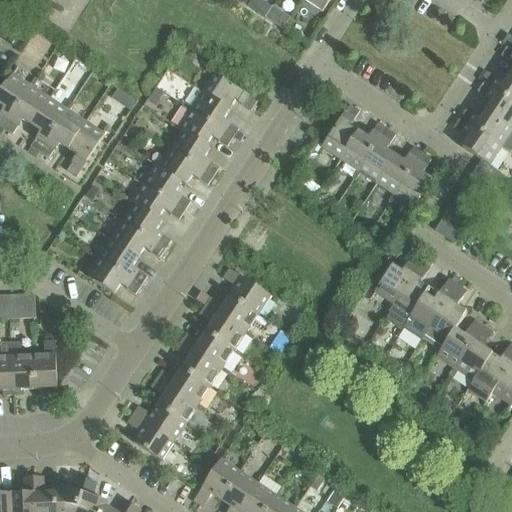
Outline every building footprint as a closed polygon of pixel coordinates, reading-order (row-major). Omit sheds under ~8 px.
[(240,0),(239,3),(246,8),(251,0),(240,0)] [(303,0),(302,1),(322,14),(327,6),(330,0),(303,0)] [(507,50),(511,53),(511,39),(508,37),(502,45),(508,49),(507,50)] [(511,66),(511,75),(510,79),(511,79),(511,53),(507,50),(501,59),(511,66)] [(201,95),(230,114),(236,105),(250,114),(256,105),(213,76),(201,95)] [(0,110),(3,112),(0,116),(0,129),(3,131),(32,89),(13,77),(0,96),(0,110)] [(511,105),(511,79),(510,79),(505,87),(490,77),(483,86),(511,105)] [(492,105),(486,115),(511,131),(511,105),(483,86),(477,95),(492,105)] [(32,89),(3,131),(12,137),(21,124),(30,130),(49,101),(32,89)] [(155,91),(147,103),(154,108),(163,96),(155,91)] [(182,108),(232,141),(238,132),(224,123),(230,114),(201,95),(191,111),(183,106),(182,108)] [(127,97),(121,106),(129,111),(135,103),(127,97)] [(49,101),(30,130),(38,136),(30,148),(39,155),(67,113),(49,101)] [(348,107),(321,150),(316,157),(319,159),(323,152),(340,162),(358,134),(350,128),(359,114),(348,107)] [(189,114),(177,131),(210,153),(210,151),(206,148),(211,141),(226,150),(232,141),(182,108),(181,109),(189,114)] [(67,113),(39,155),(47,160),(56,147),(66,154),(85,125),(67,113)] [(466,113),(460,122),(502,150),(510,155),(511,151),(511,131),(486,115),(481,123),(466,113)] [(469,141),(463,150),(462,151),(482,164),(489,169),(502,150),(460,122),(454,131),(469,141)] [(85,125),(66,154),(74,159),(66,172),(76,179),(104,137),(85,125)] [(358,134),(340,162),(356,173),(352,180),(353,181),(386,132),(377,126),(368,140),(358,134)] [(162,147),(212,180),(219,170),(204,161),(210,153),(177,131),(177,132),(181,135),(171,150),(164,145),(162,147)] [(386,132),(353,181),(355,183),(359,175),(376,186),(395,158),(385,152),(395,138),(386,132)] [(153,167),(186,189),(192,179),(207,189),(212,180),(162,147),(161,148),(169,153),(158,170),(154,167),(153,167)] [(395,158),(376,186),(393,197),(388,204),(390,205),(422,156),(413,150),(404,164),(395,158)] [(422,156),(390,205),(391,206),(396,199),(413,211),(431,183),(421,177),(431,162),(422,156)] [(475,174),(495,187),(501,177),(489,169),(482,164),(475,174)] [(134,180),(185,214),(191,205),(176,195),(181,187),(185,190),(186,189),(153,167),(143,184),(135,178),(134,180)] [(469,184),(488,197),(495,187),(475,174),(469,184)] [(141,187),(129,203),(162,225),(162,224),(158,221),(163,214),(178,223),(185,214),(134,180),(133,182),(141,187)] [(462,194),(482,207),(488,197),(469,184),(462,194)] [(92,189),(85,199),(92,204),(99,193),(92,189)] [(455,204),(475,217),(482,207),(462,194),(455,204)] [(114,219),(165,253),(171,244),(156,234),(162,225),(129,203),(129,204),(134,207),(124,223),(115,218),(114,219)] [(449,214),(469,227),(475,217),(455,204),(449,214)] [(442,224),(462,237),(469,227),(449,214),(442,224)] [(121,226),(110,243),(138,261),(144,252),(159,262),(165,253),(114,219),(113,221),(121,226)] [(436,234),(455,247),(462,237),(442,224),(436,234)] [(90,256),(141,289),(147,281),(131,270),(138,261),(110,243),(100,259),(92,253),(90,256)] [(135,298),(141,289),(90,256),(90,257),(97,262),(86,280),(113,298),(120,288),(135,298)] [(393,268),(375,295),(393,307),(421,265),(412,259),(402,274),(393,268)] [(421,265),(393,307),(388,314),(390,316),(385,322),(400,332),(410,319),(412,320),(430,292),(421,286),(431,272),(421,265)] [(236,290),(230,299),(258,318),(270,299),(229,271),(225,278),(223,281),(236,290)] [(430,292),(412,320),(429,331),(429,332),(458,289),(449,283),(439,298),(430,292)] [(429,332),(429,331),(423,342),(440,353),(447,343),(448,344),(455,332),(456,333),(467,317),(457,310),(466,295),(458,289),(429,332)] [(202,295),(196,303),(205,309),(210,300),(202,295)] [(10,298),(12,322),(24,321),(22,297),(10,298)] [(22,297),(24,321),(36,321),(34,297),(22,297)] [(0,298),(0,322),(12,322),(10,298),(0,298)] [(205,309),(253,340),(254,339),(247,334),(258,318),(230,299),(223,309),(210,300),(205,309)] [(212,326),(206,335),(234,354),(245,337),(252,342),(253,340),(205,309),(199,317),(212,326)] [(447,343),(440,353),(436,360),(453,371),(449,378),(451,379),(483,331),(474,325),(465,339),(456,333),(455,332),(448,344),(447,343)] [(483,331),(451,379),(452,380),(456,373),(472,384),(468,391),(469,391),(492,356),(483,350),(492,337),(483,331)] [(181,345),(228,376),(229,375),(223,370),(234,354),(206,335),(199,345),(187,336),(181,345)] [(376,337),(370,346),(379,352),(382,347),(381,341),(376,337)] [(33,358),(35,392),(46,392),(46,397),(58,396),(55,343),(44,344),(44,358),(33,358)] [(0,393),(3,393),(3,399),(13,398),(10,345),(0,346),(1,360),(0,359),(0,393)] [(10,345),(13,398),(24,398),(23,393),(35,392),(33,358),(22,359),(21,345),(10,345)] [(188,362),(182,372),(210,390),(221,373),(227,377),(228,376),(181,345),(175,353),(188,362)] [(492,356),(469,391),(487,403),(491,397),(491,396),(511,364),(511,349),(511,348),(501,363),(492,356)] [(511,364),(491,396),(491,397),(510,409),(511,405),(511,364)] [(157,381),(205,413),(206,412),(199,407),(210,390),(182,372),(175,382),(162,373),(157,381)] [(164,399),(158,408),(186,427),(197,410),(204,414),(205,413),(157,381),(151,390),(164,399)] [(133,418),(181,450),(182,448),(175,443),(186,427),(158,408),(151,418),(138,409),(133,418)] [(161,464),(173,446),(180,450),(181,450),(133,418),(127,426),(140,435),(133,445),(161,464)] [(221,462),(194,504),(200,508),(203,510),(212,497),(221,503),(240,475),(221,462)] [(240,475),(221,503),(231,509),(228,511),(240,511),(258,487),(240,475)] [(318,478),(310,490),(316,494),(324,482),(318,478)] [(24,496),(12,497),(12,511),(34,511),(34,480),(23,481),(24,496)] [(34,480),(34,511),(56,511),(56,493),(56,495),(44,495),(44,480),(34,480)] [(56,493),(56,511),(77,511),(86,482),(76,480),(72,495),(57,491),(56,493)] [(86,482),(77,511),(103,511),(106,508),(107,504),(92,500),(96,485),(86,482)] [(0,511),(12,511),(12,497),(0,497),(0,487),(0,511)] [(258,487),(240,511),(267,511),(276,499),(258,487)] [(334,494),(327,504),(335,510),(342,499),(334,494)] [(276,499),(267,511),(293,511),(294,510),(276,499)] [(111,511),(106,508),(103,511),(129,511),(132,507),(124,502),(117,511),(111,511)]
